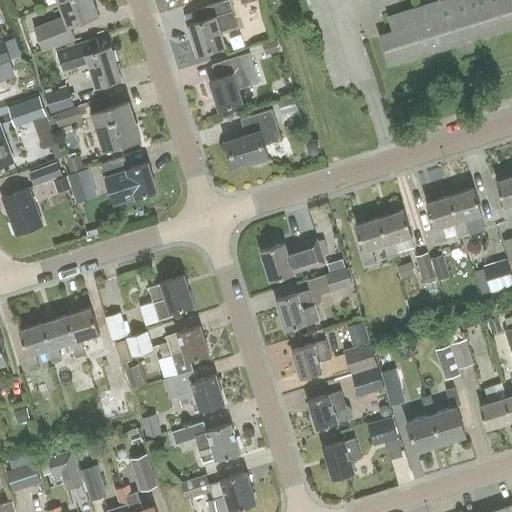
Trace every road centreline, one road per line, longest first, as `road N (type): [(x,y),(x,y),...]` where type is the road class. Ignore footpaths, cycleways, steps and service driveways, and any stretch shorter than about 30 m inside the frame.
road 1 (residential): [(209,222),(511,128)]
road 2 (residential): [(301,511),(209,222)]
road 3 (residential): [(209,222),(136,0)]
road 4 (residential): [(0,288),(209,222)]
road 5 (residential): [(377,511),(511,470)]
